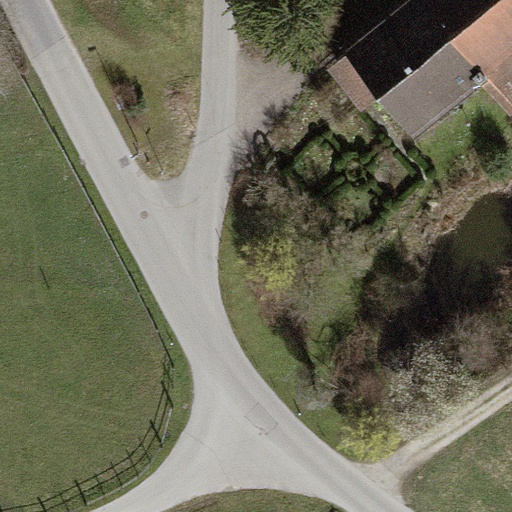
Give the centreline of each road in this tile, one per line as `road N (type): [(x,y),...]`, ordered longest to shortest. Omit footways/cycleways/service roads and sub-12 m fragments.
road 1 (unclassified): [(173,278),(214,349),(269,417),(382,511)]
road 2 (unclassified): [(22,0),(173,278)]
road 3 (unclassified): [(221,0),(213,152),(173,278)]
road 4 (track): [(511,385),(357,492)]
road 5 (track): [(130,511),(269,417)]
